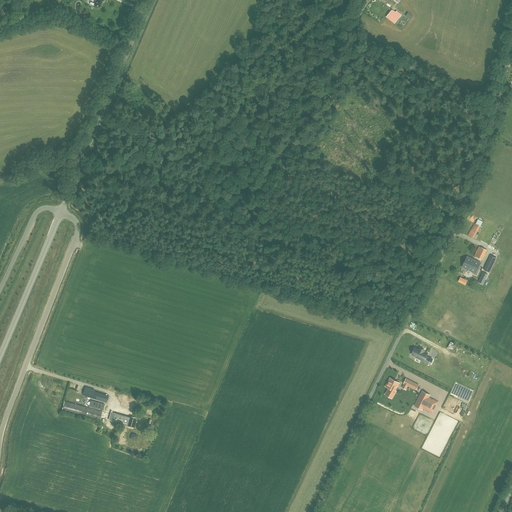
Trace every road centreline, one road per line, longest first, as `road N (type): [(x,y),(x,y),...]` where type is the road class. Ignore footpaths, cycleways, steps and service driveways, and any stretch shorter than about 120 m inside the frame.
road 1 (unclassified): [(315,511),(484,148),(509,61)]
road 2 (track): [(357,0),(341,62),(255,190),(225,207)]
road 3 (unclassified): [(0,439),(76,237),(74,219),(61,210)]
road 4 (unclassified): [(61,210),(150,0)]
road 5 (track): [(225,207),(363,246),(426,276)]
road 6 (unclassified): [(0,356),(61,210)]
road 7 (track): [(225,207),(82,162)]
